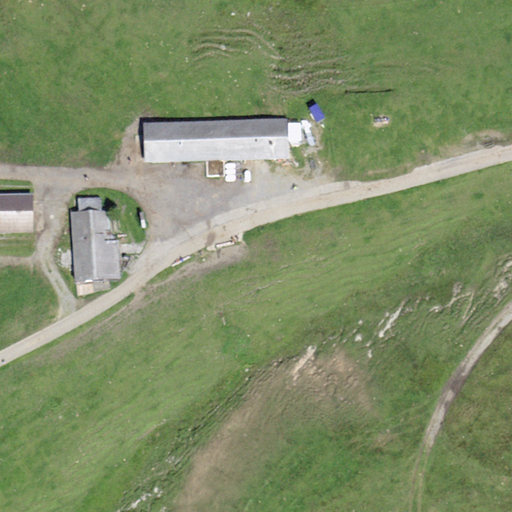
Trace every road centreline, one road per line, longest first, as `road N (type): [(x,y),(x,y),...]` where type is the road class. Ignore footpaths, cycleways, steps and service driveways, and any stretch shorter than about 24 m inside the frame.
road 1 (track): [(210,230),(335,189),(511,151)]
road 2 (track): [(0,357),(83,314),(210,230)]
road 3 (track): [(210,230),(142,188),(0,179)]
road 4 (track): [(511,309),(466,363),(425,456)]
